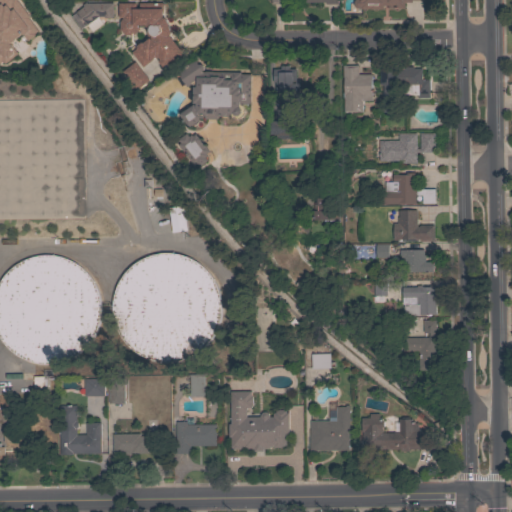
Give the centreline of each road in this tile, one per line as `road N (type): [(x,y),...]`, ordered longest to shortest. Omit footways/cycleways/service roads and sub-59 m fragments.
road 1 (tertiary): [(461,0),(468,511)]
road 2 (tertiary): [(496,494),(0,501)]
road 3 (tertiary): [(496,494),(491,0)]
road 4 (residential): [(491,40),(249,42),(210,0)]
